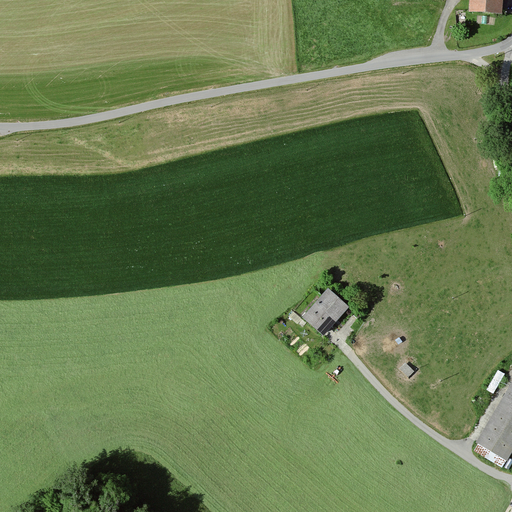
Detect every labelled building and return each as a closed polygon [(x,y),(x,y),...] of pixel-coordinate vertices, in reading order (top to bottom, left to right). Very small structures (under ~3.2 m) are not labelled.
[(469,0),(469,16),(503,19),(504,0),(469,0)] [(348,310),(327,291),(302,319),(323,338),(348,310)] [(360,305),(352,314),(358,319),(365,310),(360,305)] [(414,372),(405,364),(399,370),(408,379),(414,372)] [(511,381),(475,444),(508,463),(511,456),(511,381)]
